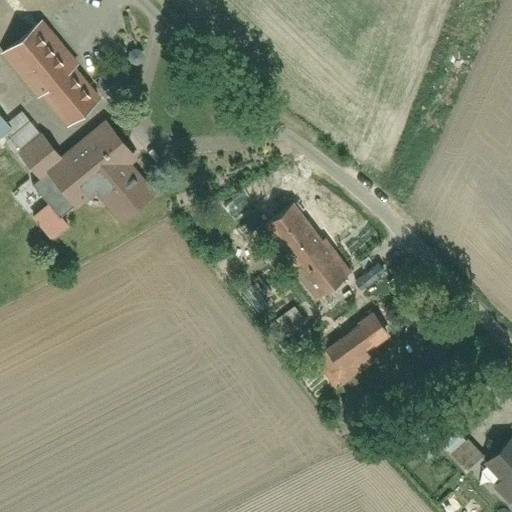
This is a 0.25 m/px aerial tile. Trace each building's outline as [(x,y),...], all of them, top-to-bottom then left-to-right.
[(3,55),(71,130),(109,96),(41,21),(3,55)] [(0,119),(0,137),(9,131),(0,119)] [(21,153),(43,180),(38,184),(67,220),(82,208),(90,217),(107,203),(127,227),(161,198),(141,174),(147,169),(110,127),(69,161),(46,133),(21,153)] [(53,204),(33,219),(53,247),(74,232),(53,204)] [(312,204),(270,235),(319,302),(361,271),(312,204)] [(328,353),(349,382),(396,347),(375,319),(328,353)] [(466,431),(448,449),(473,474),(491,456),(466,431)] [(473,474),(510,511),(511,511),(511,443),(508,440),(491,456),(473,474)]
